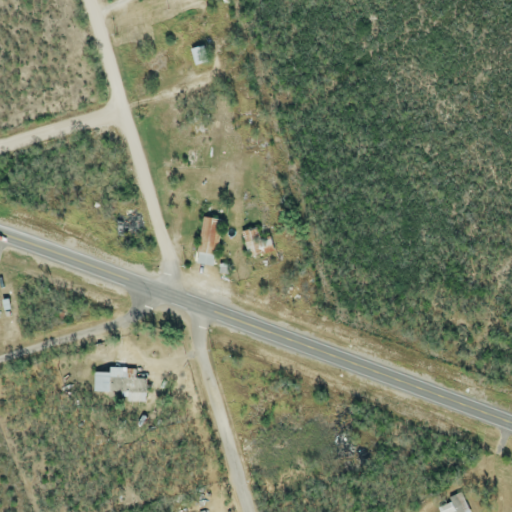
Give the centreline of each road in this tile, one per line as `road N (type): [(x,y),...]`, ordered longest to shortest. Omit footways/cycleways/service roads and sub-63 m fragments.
road 1 (secondary): [(511,426),(0,238)]
road 2 (residential): [(246,511),(85,0)]
road 3 (residential): [(0,360),(135,317),(161,295),(172,268)]
road 4 (residential): [(0,146),(120,108)]
